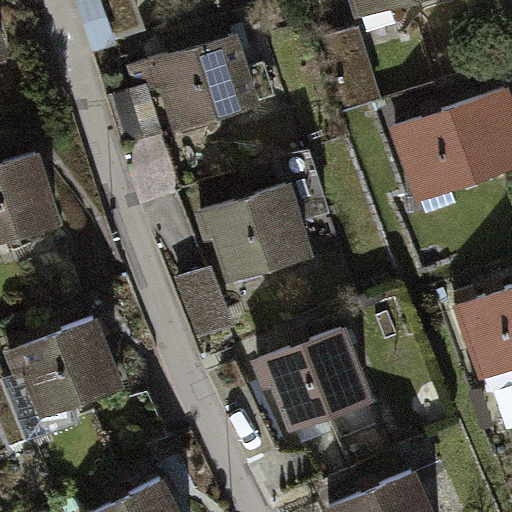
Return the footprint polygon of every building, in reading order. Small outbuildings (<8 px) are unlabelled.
[(349,0),(354,15),(404,0),(349,0)] [(0,61),(9,59),(0,27),(0,61)] [(245,31),(130,65),(136,84),(156,78),(171,130),(266,102),(245,31)] [(511,168),(511,84),(389,122),(412,199),(511,168)] [(114,97),(129,143),(164,132),(149,85),(114,97)] [(0,236),(59,218),(39,150),(0,161),(0,236)] [(296,186),(194,209),(201,241),(213,238),(224,286),(314,266),(296,186)] [(211,264),(179,275),(199,334),(231,323),(211,264)] [(511,274),(454,294),(489,400),(511,392),(511,274)] [(122,384),(96,315),(2,351),(12,377),(29,371),(45,413),(122,384)] [(347,329),(253,364),(264,393),(277,388),(293,430),(373,399),(347,329)] [(433,511),(417,470),(326,505),(328,511),(433,511)] [(182,511),(166,480),(103,511),(182,511)]
